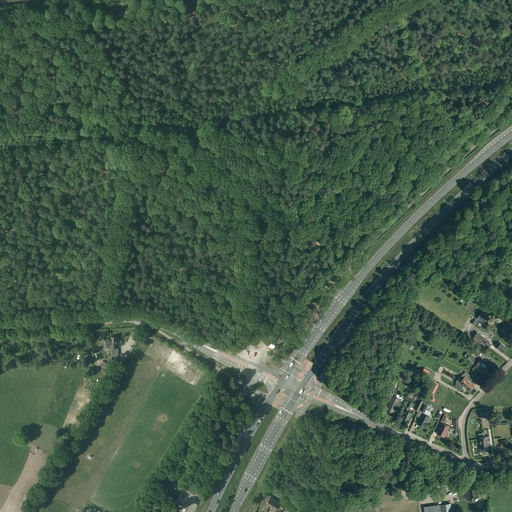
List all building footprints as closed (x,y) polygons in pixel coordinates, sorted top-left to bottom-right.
[(487,318),(481,313),(477,319),(483,324),(487,318)] [(505,325),(500,331),(505,335),(504,336),(511,341),(511,340),(511,334),(508,331),(511,326),(511,320),(510,319),(506,325),(505,325)] [(477,333),(473,339),(480,344),(485,337),(477,333)] [(499,342),(496,346),(497,348),(500,351),(500,350),(503,352),(507,347),(501,343),(499,342)] [(477,346),(473,350),(478,355),(482,351),(477,346)] [(475,366),(484,375),(489,369),(483,363),(481,360),(475,366)] [(427,377),(431,371),(425,368),(421,373),(427,377)] [(464,386),(468,391),(474,385),(469,381),(472,378),(466,372),(463,375),(465,377),(463,379),(460,377),(457,381),(463,387),(464,386)] [(390,385),(387,393),(393,394),(396,386),(395,386),(397,382),(391,380),(390,385)] [(402,400),(399,399),(393,397),(387,410),(392,413),(394,407),(398,409),(402,400)] [(414,410),(417,412),(423,401),(419,399),(414,410)] [(406,410),(403,418),(408,420),(410,416),(411,416),(412,413),(411,413),(413,410),(407,407),(406,410)] [(424,413),(423,414),(418,424),(424,427),(426,428),(431,418),(429,417),(430,416),(424,413)] [(448,433),(447,432),(450,427),(442,423),(437,434),(444,437),(445,436),(446,436),(447,436),(448,434),(448,433)] [(487,436),(485,437),(479,437),(479,438),(480,439),(479,439),(479,444),(480,444),(481,450),(489,449),(488,443),(489,443),(488,437),(487,437),(488,437),(487,436)] [(478,498),(478,496),(477,490),(476,490),(475,484),(463,485),(464,494),(463,494),(463,495),(466,494),(467,497),(468,497),(468,500),(471,502),(476,502),(478,498)] [(270,498),(265,505),(265,506),(264,508),(269,511),(270,509),(274,511),(277,507),(282,510),(284,506),(279,503),(270,498)] [(442,511),(434,511),(452,511),(451,503),(441,505),(442,511)]
